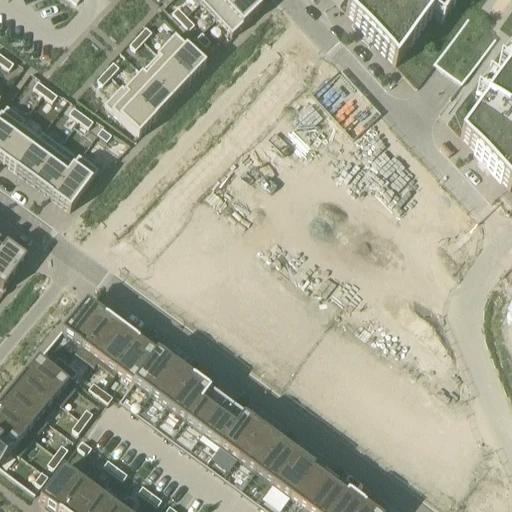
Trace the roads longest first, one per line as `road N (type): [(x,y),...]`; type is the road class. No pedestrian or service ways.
road 1 (residential): [(55,242),(420,511)]
road 2 (residential): [(288,0),(511,239)]
